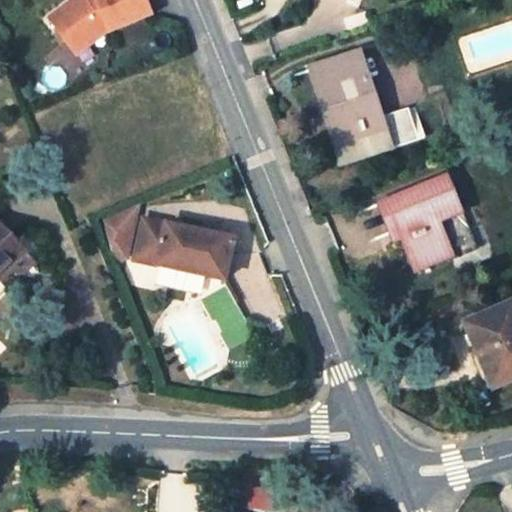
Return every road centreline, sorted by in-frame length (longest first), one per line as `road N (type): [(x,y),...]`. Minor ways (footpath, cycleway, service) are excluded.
road 1 (primary): [(372,436),(195,0)]
road 2 (residential): [(372,436),(0,432)]
road 3 (residential): [(511,454),(387,475)]
